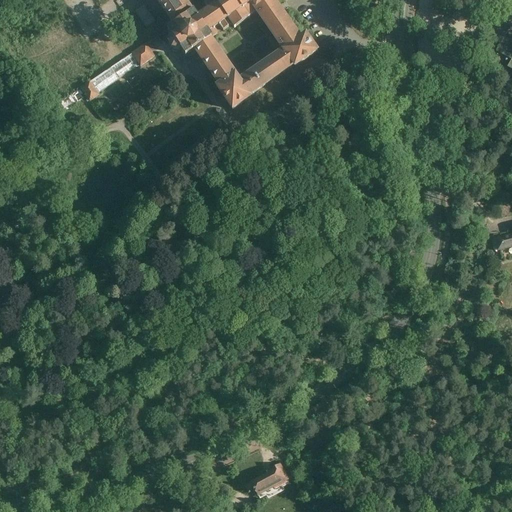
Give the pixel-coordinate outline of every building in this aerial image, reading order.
[(157,0),(175,26),(168,31),(172,37),(171,38),(170,45),(174,51),(180,52),(182,51),(186,57),(196,51),(220,86),(217,88),(233,111),(252,98),(251,97),(294,67),(295,68),(319,52),(307,35),(302,39),(275,1),(277,0),(157,0)] [(135,12),(146,28),(155,21),(144,5),(135,12)] [(121,22),(125,28),(131,24),(128,20),(125,19),(121,22)] [(500,45),(506,36),(510,29),(494,20),(485,36),(500,45)] [(511,39),(506,36),(500,45),(496,52),(502,55),(511,61),(511,60),(511,39)] [(131,54),(140,67),(155,57),(146,44),(131,54)] [(90,102),(99,96),(90,83),(55,107),(60,114),(86,97),(90,102)] [(511,235),(493,240),(496,251),(511,247),(511,235)] [(271,473),(246,487),(249,493),(254,491),(257,497),(288,480),(280,465),(270,471),(271,473)]
